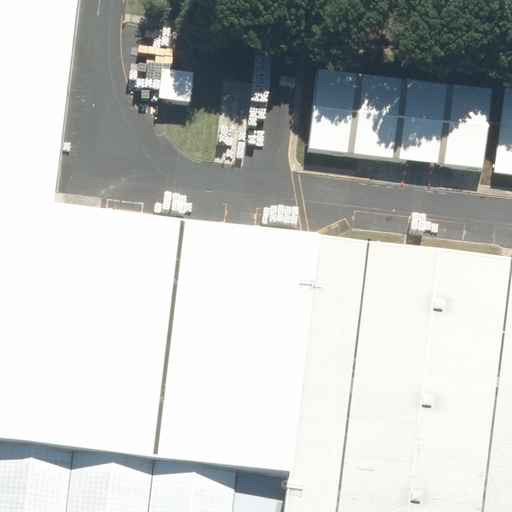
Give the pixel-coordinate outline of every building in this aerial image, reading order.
[(0,0),(0,118),(64,126),(78,0),(0,0)] [(511,71),(317,52),(307,150),(511,170),(511,71)] [(191,73),(159,71),(157,104),(189,106),(191,73)] [(251,86),(224,83),(215,165),(242,167),(251,86)] [(0,118),(0,280),(45,286),(53,218),(64,126),(0,118)] [(0,511),(279,511),(284,479),(311,249),(53,218),(45,286),(26,449),(0,445),(0,511)] [(511,511),(511,272),(311,249),(284,479),(279,511),(511,511)] [(0,445),(26,449),(45,286),(0,280),(0,445)]
